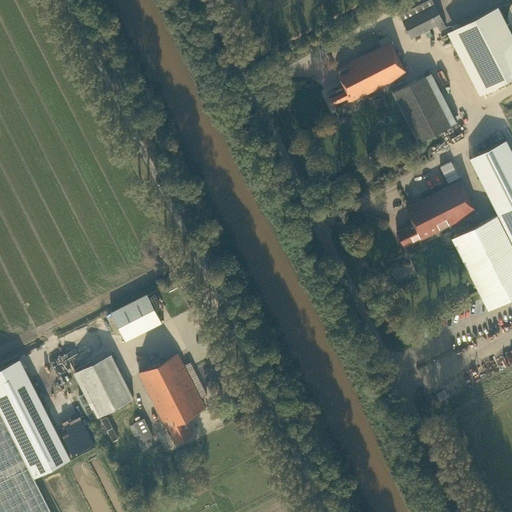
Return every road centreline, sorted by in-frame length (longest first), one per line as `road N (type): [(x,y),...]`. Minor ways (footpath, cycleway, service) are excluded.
road 1 (unclassified): [(463,511),(204,0)]
road 2 (unclassified): [(324,511),(65,0)]
